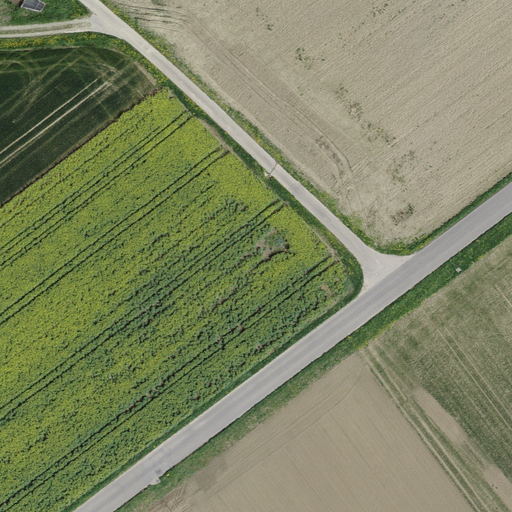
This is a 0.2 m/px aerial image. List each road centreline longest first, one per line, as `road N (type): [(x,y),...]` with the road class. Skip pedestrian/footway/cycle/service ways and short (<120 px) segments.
road 1 (tertiary): [(511,198),(99,511)]
road 2 (track): [(391,286),(117,20)]
